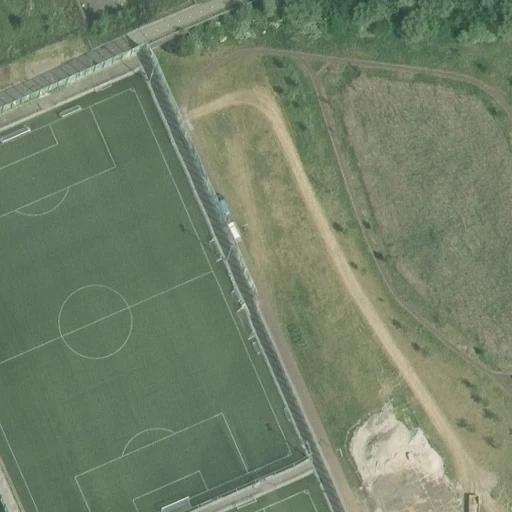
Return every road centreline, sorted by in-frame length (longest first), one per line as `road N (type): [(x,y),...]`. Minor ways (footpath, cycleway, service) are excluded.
road 1 (motorway): [(217,511),(0,12)]
road 2 (motorway): [(0,171),(147,511)]
road 3 (motorway): [(0,239),(118,511)]
